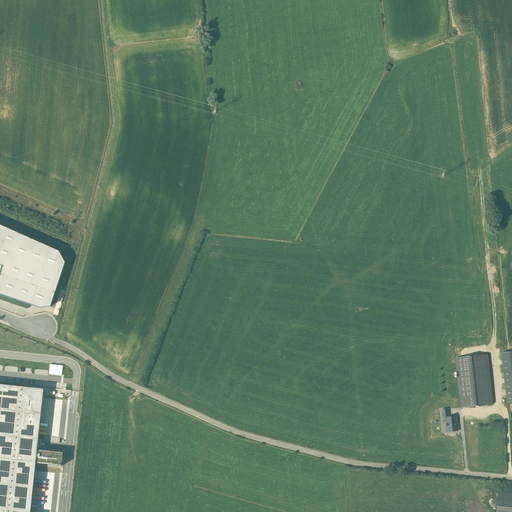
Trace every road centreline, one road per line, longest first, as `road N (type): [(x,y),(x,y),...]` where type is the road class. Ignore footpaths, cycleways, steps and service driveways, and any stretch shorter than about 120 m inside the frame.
road 1 (unclassified): [(511,478),(358,464),(239,433),(116,378),(40,328),(0,313)]
road 2 (unknown): [(0,223),(64,250),(60,302)]
